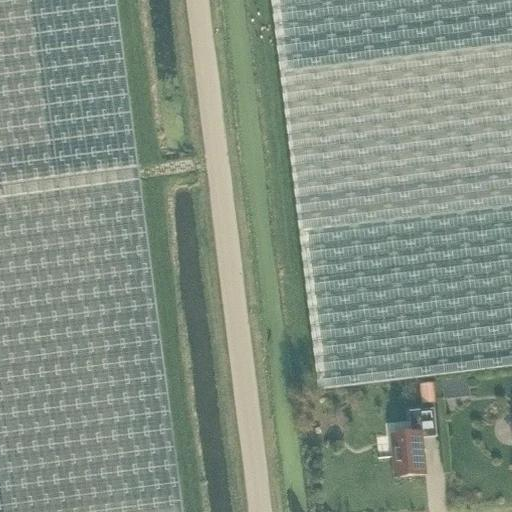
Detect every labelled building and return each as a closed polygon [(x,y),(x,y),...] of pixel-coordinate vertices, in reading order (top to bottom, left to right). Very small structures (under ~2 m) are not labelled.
[(0,0),(0,511),(181,511),(114,0),(0,0)] [(511,0),(271,0),(319,393),(511,370),(511,0)] [(420,386),(422,406),(435,405),(434,385),(420,386)] [(472,386),(450,387),(450,399),(472,398),(472,386)] [(410,413),(412,435),(392,437),(397,479),(426,477),(422,440),(437,439),(434,411),(410,413)]
